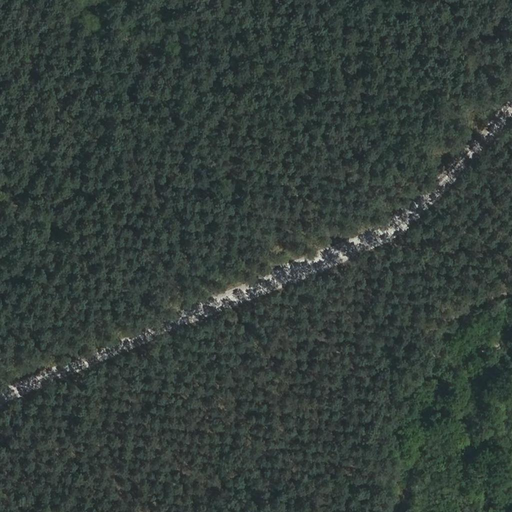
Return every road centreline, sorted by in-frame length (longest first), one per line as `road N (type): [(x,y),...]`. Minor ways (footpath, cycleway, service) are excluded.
road 1 (track): [(0,397),(409,216),(511,103)]
road 2 (track): [(399,511),(421,474),(437,400),(478,347),(511,343)]
